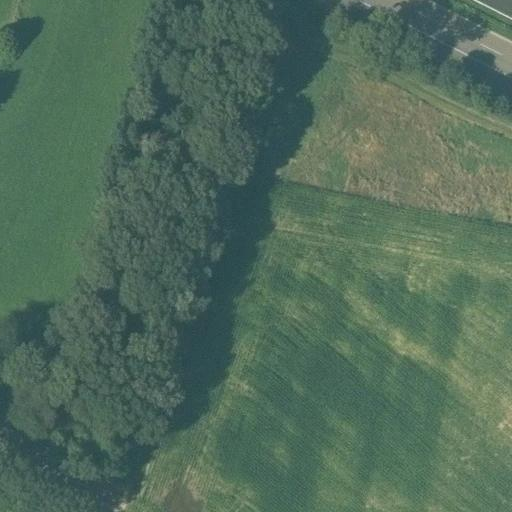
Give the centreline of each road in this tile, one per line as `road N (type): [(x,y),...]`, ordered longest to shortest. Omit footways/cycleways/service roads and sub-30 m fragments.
road 1 (residential): [(0,417),(99,511)]
road 2 (motorway): [(396,0),(511,57)]
